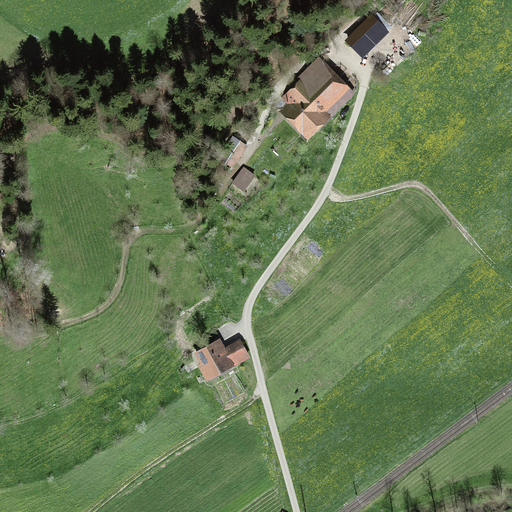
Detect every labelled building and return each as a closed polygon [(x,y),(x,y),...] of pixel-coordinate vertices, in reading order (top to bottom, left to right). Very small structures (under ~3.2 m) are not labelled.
[(349,41),(362,55),(385,31),(372,18),(349,41)] [(353,93),(320,60),(284,96),(293,105),(282,115),(306,139),(353,93)] [(239,129),(220,157),(232,166),(252,137),(239,129)] [(253,175),(243,168),(233,182),(243,190),(253,175)] [(240,342),(225,351),(220,341),(196,355),(202,364),(199,366),(206,378),(232,363),(233,366),(249,357),(240,342)]
